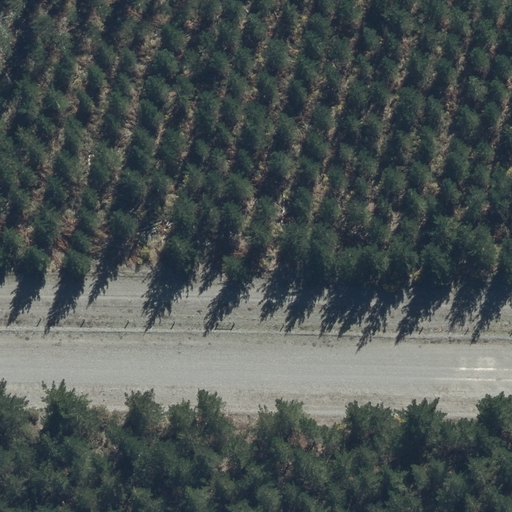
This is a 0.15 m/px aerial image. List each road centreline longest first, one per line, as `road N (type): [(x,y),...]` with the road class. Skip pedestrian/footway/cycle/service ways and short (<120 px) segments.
road 1 (unclassified): [(0,376),(511,391)]
road 2 (track): [(0,297),(511,307)]
